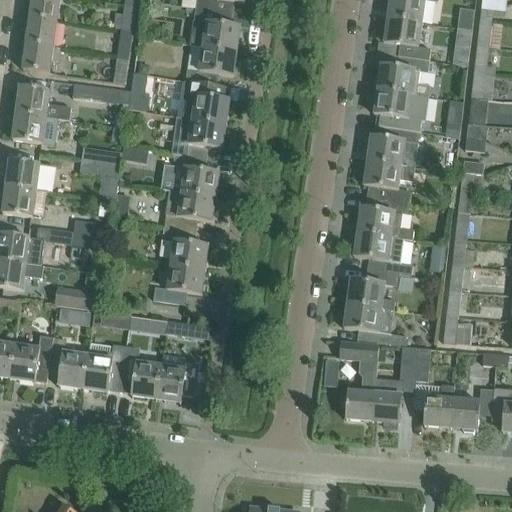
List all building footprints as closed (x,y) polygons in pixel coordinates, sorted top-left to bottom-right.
[(57,23),(59,0),(32,0),(30,20),(57,23)] [(244,5),(244,0),(196,0),(195,13),(231,18),(234,4),(244,5)] [(437,0),(389,0),(387,19),(422,24),(425,1),(437,2),(437,0)] [(505,10),(506,0),(482,0),(480,18),(492,19),(494,8),(505,10)] [(132,34),(136,8),(124,6),(121,32),(132,34)] [(230,28),(231,18),(195,13),(190,49),(237,58),(241,30),(230,28)] [(489,46),(492,19),(480,18),(477,45),(489,46)] [(387,19),(384,45),(399,47),(397,57),(428,62),(430,51),(418,49),(422,24),(387,19)] [(53,49),(57,23),(30,20),(26,46),(53,49)] [(128,60),(132,34),(121,32),(117,58),(128,60)] [(486,73),(489,46),(477,45),(474,72),(486,73)] [(26,46),(23,72),(49,75),(51,63),(60,64),(61,51),(53,49),(26,46)] [(233,81),(237,58),(190,49),(185,86),(219,91),(220,79),(233,81)] [(418,87),(419,73),(426,74),(428,62),(397,57),(396,69),(380,67),(377,90),(429,98),(430,88),(418,87)] [(125,86),(128,60),(117,58),(113,84),(125,86)] [(494,74),(486,73),(474,72),(471,99),(483,100),(491,101),(494,74)] [(133,75),(131,93),(145,95),(147,77),(133,75)] [(129,107),(131,94),(74,86),(72,100),(105,105),(105,103),(129,107)] [(217,101),(219,91),(185,86),(180,120),(176,119),(176,122),(226,129),(230,102),(217,101)] [(20,89),(16,115),(58,121),(70,123),(72,110),(48,107),(50,93),(20,89)] [(377,90),(374,116),(378,117),(377,128),(419,134),(420,122),(425,123),(429,98),(377,90)] [(480,127),(483,100),(471,99),(468,125),(480,127)] [(16,115),(12,142),(54,148),(58,121),(16,115)] [(223,151),(226,129),(176,122),(171,158),(174,159),(206,163),(209,149),(223,151)] [(484,155),(488,128),(480,127),(468,125),(465,152),(484,155)] [(370,139),(367,162),(414,168),(416,156),(417,145),(419,134),(377,128),(375,128),(373,139),(370,139)] [(121,167),(122,155),(83,150),(82,162),(121,167)] [(204,173),(206,163),(174,159),(172,168),(164,167),(161,192),(169,193),(168,196),(216,202),(219,175),(204,173)] [(119,180),(121,167),(82,162),(80,175),(119,180)] [(412,183),(414,168),(367,162),(363,188),(368,188),(367,198),(409,204),(410,194),(398,192),(400,181),(412,183)] [(6,189),(36,193),(46,195),(48,184),(54,185),(56,169),(9,163),(6,189)] [(483,177),(484,165),(464,163),(461,189),(472,190),(473,176),(483,177)] [(32,219),(36,193),(6,189),(2,215),(32,219)] [(469,216),(472,190),(461,189),(458,215),(469,216)] [(165,216),(163,231),(195,235),(197,222),(212,224),(216,202),(168,196),(165,216)] [(400,231),(402,217),(407,217),(409,204),(367,198),(365,211),(360,210),(357,233),(404,240),(403,242),(412,243),(413,232),(404,231),(404,232),(400,231)] [(466,242),(469,216),(458,215),(455,241),(466,242)] [(73,236),(104,240),(110,241),(112,228),(75,223),(73,236)] [(161,241),(159,259),(171,261),(170,269),(205,273),(209,248),(194,246),(195,235),(163,231),(161,241)] [(400,265),(403,242),(404,240),(357,233),(353,259),(368,261),(367,271),(399,275),(399,277),(411,279),(412,267),(400,265)] [(41,268),(44,242),(0,235),(0,262),(41,269),(41,268)] [(104,240),(73,236),(72,247),(108,252),(110,241),(104,240)] [(463,268),(466,242),(455,241),(452,267),(463,268)] [(43,268),(41,268),(41,269),(0,262),(0,289),(23,293),(23,291),(22,291),(24,279),(42,281),(43,268)] [(460,294),(463,268),(452,267),(449,293),(460,294)] [(202,297),(205,273),(170,269),(167,291),(154,289),(152,302),(185,307),(187,295),(202,297)] [(397,288),(399,277),(399,275),(367,271),(365,284),(350,281),(347,305),(394,311),(395,304),(383,302),(385,287),(397,288)] [(100,313),(102,295),(58,289),(55,307),(100,313)] [(457,320),(460,294),(449,293),(446,319),(457,320)] [(0,312),(17,315),(19,302),(0,299),(0,312)] [(391,337),(394,311),(347,305),(343,330),(358,332),(357,346),(366,347),(389,348),(405,349),(406,338),(391,337)] [(455,346),(457,320),(446,319),(443,345),(455,346)] [(166,323),(164,335),(184,338),(186,326),(166,323)] [(47,372),(51,340),(41,338),(39,351),(13,347),(9,380),(47,385),(49,372),(47,372)] [(81,392),(86,357),(63,354),(65,342),(51,340),(47,372),(49,372),(60,373),(58,389),(81,392)] [(0,378),(9,380),(13,347),(0,345),(0,378)] [(347,408),(346,422),(347,422),(347,421),(372,423),(375,396),(379,348),(341,345),(340,361),(361,363),(360,375),(364,379),(362,395),(348,393),(348,395),(345,394),(342,397),(341,405),(344,408),(347,408)] [(118,394),(124,349),(114,348),(113,355),(87,351),(86,357),(81,392),(107,396),(108,392),(118,394)] [(155,402),(160,367),(137,364),(139,351),(124,349),(118,394),(132,396),(131,399),(155,402)] [(418,350),(405,349),(402,382),(415,383),(418,350)] [(431,351),(418,350),(415,383),(428,384),(431,351)] [(483,355),(482,367),(494,368),(495,356),(483,355)] [(494,368),(507,370),(508,357),(495,356),(494,368)] [(186,365),(185,371),(160,367),(155,402),(180,406),(182,396),(194,398),(199,367),(186,365)] [(325,373),(324,388),(336,389),(337,378),(334,374),(325,373)] [(449,430),(452,402),(453,402),(454,388),(442,387),(441,401),(428,400),(428,399),(427,399),(424,428),(449,430)] [(511,392),(494,391),(491,423),(503,424),(503,435),(511,435),(511,392)] [(375,396),(372,424),(384,425),(384,429),(396,430),(397,426),(399,426),(401,398),(375,396)] [(480,404),(453,402),(452,402),(449,430),(462,431),(462,433),(464,434),(473,435),(474,434),(474,432),(477,433),(480,404)]
